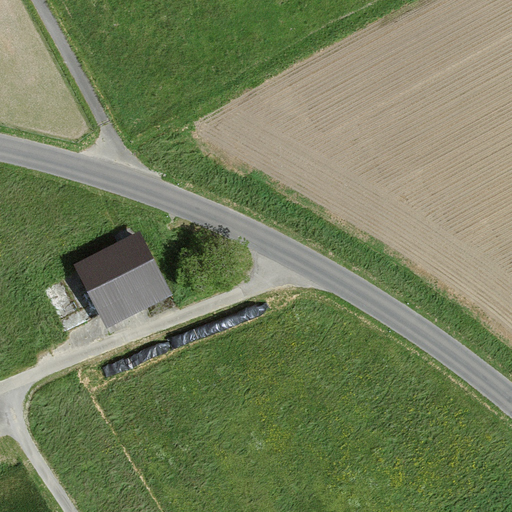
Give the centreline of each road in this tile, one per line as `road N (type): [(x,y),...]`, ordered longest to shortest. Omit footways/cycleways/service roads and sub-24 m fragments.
road 1 (tertiary): [(0,149),(119,180),(345,284),(511,404)]
road 2 (track): [(0,387),(303,264)]
road 3 (track): [(119,180),(35,0)]
